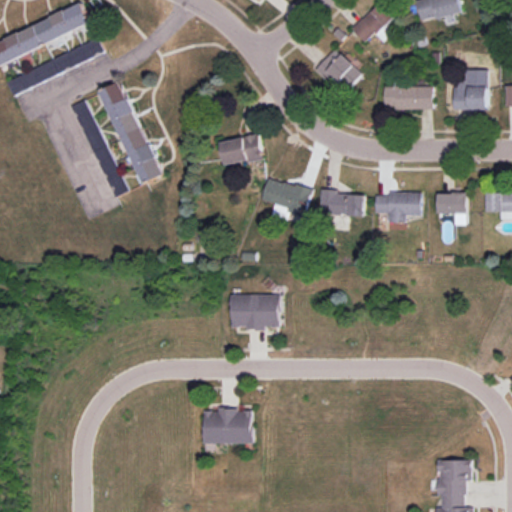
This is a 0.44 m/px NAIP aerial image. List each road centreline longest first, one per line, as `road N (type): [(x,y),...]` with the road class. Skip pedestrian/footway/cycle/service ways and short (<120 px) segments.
road 1 (residential): [(511,426),(481,384),(436,367),(161,365),(110,386),(83,434),(81,511)]
road 2 (residential): [(201,0),(326,132),(350,143),(511,143)]
